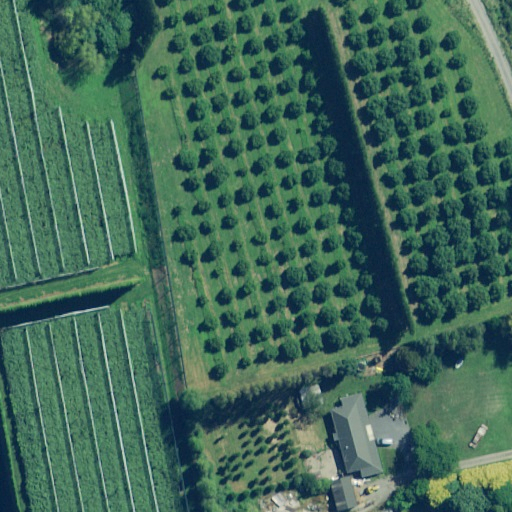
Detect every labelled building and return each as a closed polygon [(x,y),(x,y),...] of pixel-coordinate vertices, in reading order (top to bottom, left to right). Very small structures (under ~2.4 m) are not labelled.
[(415,361),(411,343),(367,355),(371,370),(396,363),(397,366),(415,361)] [(325,400),(321,383),(301,388),(305,405),(325,400)] [(333,408),(339,430),(334,431),(336,440),(341,439),(350,471),(362,468),(364,475),(384,470),(363,393),(345,397),(347,405),(333,408)] [(318,442),(307,407),(294,411),(305,447),(318,442)] [(356,497),(350,475),(336,479),(342,501),(356,497)]
